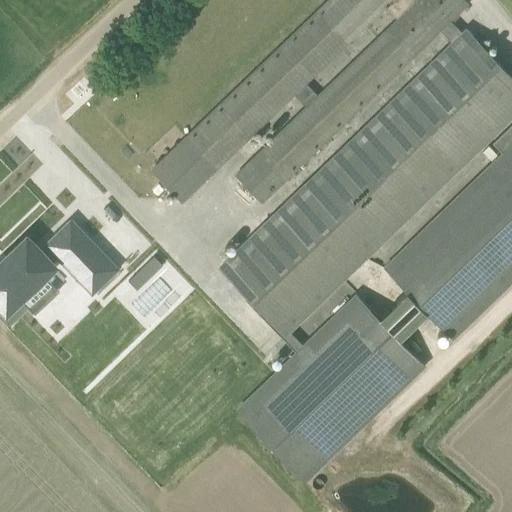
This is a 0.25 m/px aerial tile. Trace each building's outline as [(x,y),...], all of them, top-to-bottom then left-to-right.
[(385,6),(390,0),(328,0),(152,169),(182,201),(292,95),(303,84),(385,6)] [(467,3),(464,0),(390,0),(385,6),(398,19),(316,97),(303,84),(292,95),(305,108),(235,176),(260,201),(432,36),(439,29),(449,19),(467,3)] [(511,115),(511,83),(463,32),(462,32),(449,19),(439,29),(452,42),(221,263),(250,294),(287,330),(511,115)] [(511,124),(497,139),(493,142),(502,152),(382,267),(450,338),(511,278),(511,124)] [(30,308),(33,312),(58,289),(54,285),(62,277),(60,274),(69,266),(103,302),(126,280),(82,233),(59,256),(64,261),(55,269),(37,251),(19,268),(22,271),(13,280),(10,277),(0,286),(0,302),(1,304),(0,305),(0,309),(10,320),(14,317),(17,320),(30,308)] [(152,274),(162,264),(154,256),(144,266),(152,274)] [(301,345),(287,330),(250,294),(244,299),(294,351),(235,407),(303,478),(423,364),(355,293),(301,345)]
